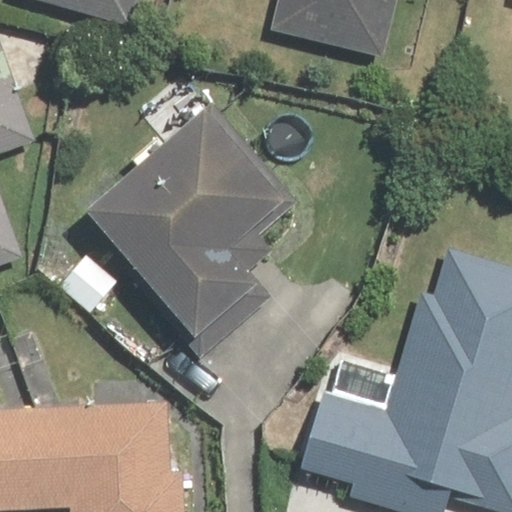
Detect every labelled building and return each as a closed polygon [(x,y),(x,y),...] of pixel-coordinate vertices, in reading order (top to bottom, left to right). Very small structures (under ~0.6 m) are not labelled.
[(122,42),(133,0),(6,0),(4,9),(122,42)] [(379,72),(395,0),(271,0),(262,45),(379,72)] [(0,269),(14,265),(0,221),(0,159),(24,152),(0,76),(0,269)] [(281,193),(199,106),(69,227),(86,245),(46,283),(79,318),(116,284),(175,347),(244,283),(216,253),(281,193)] [(511,511),(511,274),(443,256),(430,303),(412,298),(382,408),(357,402),(348,438),(309,428),(296,476),(341,488),(336,504),(365,511),(440,511),(444,501),(485,511),(511,511)] [(0,511),(187,511),(187,479),(163,479),(163,412),(0,414),(0,511)]
